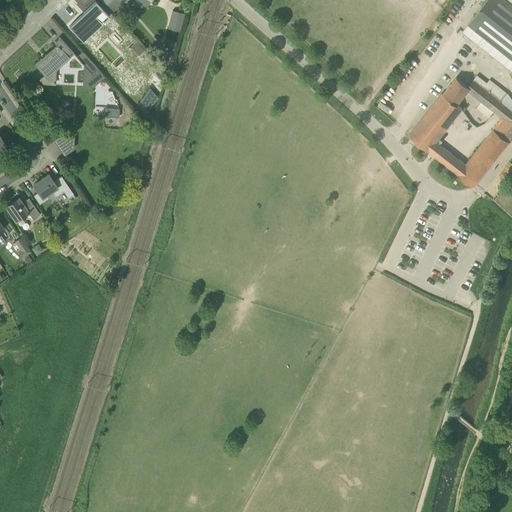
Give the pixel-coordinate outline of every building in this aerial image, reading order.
[(123,0),(125,2),(126,0),(149,0),(151,1),(151,0),(101,0),(106,5),(112,12),(118,7),(111,0),(123,0)] [(511,0),(486,0),(467,24),(467,25),(462,32),(511,71),(511,0)] [(103,22),(100,20),(102,19),(104,21),(109,17),(95,2),(69,26),(82,41),(103,22)] [(178,12),(174,29),(180,31),(184,13),(178,12)] [(55,85),(56,67),(67,56),(68,58),(74,53),(60,37),(53,42),(57,46),(46,56),(45,54),(34,63),(44,74),(38,80),(42,84),(55,85)] [(174,48),(176,40),(168,38),(166,46),(174,48)] [(144,51),(136,41),(129,47),(137,56),(144,51)] [(163,48),(158,62),(168,65),(173,51),(163,48)] [(97,68),(96,69),(81,52),(77,56),(84,64),(82,66),(81,87),(92,88),(102,79),(104,77),(97,68)] [(443,94),(442,93),(408,136),(433,155),(474,187),(511,138),(511,109),(500,100),(505,93),(488,81),(487,83),(477,75),(468,86),(456,77),(443,94)] [(157,97),(149,88),(138,105),(145,114),(157,97)] [(105,107),(105,115),(119,115),(120,107),(105,107)] [(55,141),(64,155),(73,149),(73,138),(67,138),(65,134),(55,141)] [(74,195),(61,177),(53,182),(48,174),(33,185),(38,192),(33,195),(39,204),(48,198),(45,195),(52,190),(56,196),(63,191),(68,199),(74,195)] [(32,219),(40,214),(29,199),(22,204),(18,197),(5,206),(16,221),(22,216),(22,217),(27,214),(27,212),(32,219)] [(20,238),(14,242),(19,250),(17,251),(22,258),(30,252),(20,238)] [(39,246),(37,246),(33,249),(36,254),(42,251),(39,246)]
